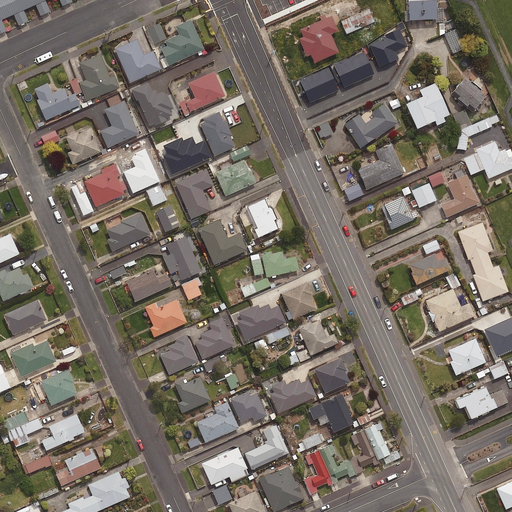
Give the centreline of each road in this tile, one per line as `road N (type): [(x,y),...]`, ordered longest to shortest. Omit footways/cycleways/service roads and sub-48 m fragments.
road 1 (primary): [(438,471),(230,0)]
road 2 (residential): [(0,107),(180,511)]
road 3 (residential): [(138,0),(0,63)]
